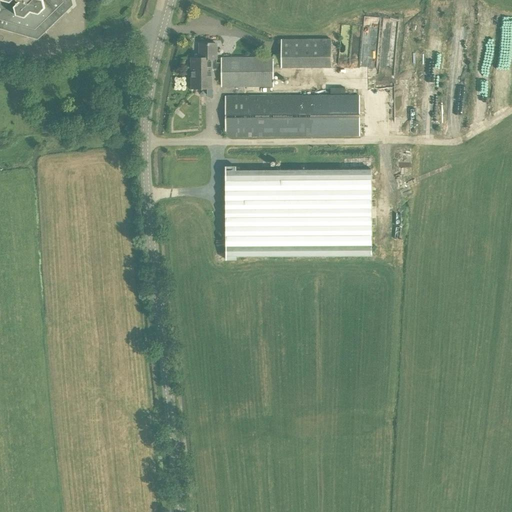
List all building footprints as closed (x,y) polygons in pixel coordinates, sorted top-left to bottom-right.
[(0,0),(0,25),(2,26),(1,29),(29,36),(30,34),(38,37),(44,30),(46,32),(67,12),(62,7),(64,0),(0,0)] [(282,55),(282,67),(332,67),(332,39),(282,39),(282,55)] [(204,63),(213,63),(218,63),(218,43),(201,44),(201,58),(193,58),(193,72),(198,72),(198,71),(202,71),(202,69),(204,69),(204,63)] [(282,67),(282,55),(274,55),(274,57),(274,67),(282,67)] [(223,63),(223,69),(223,86),(274,86),(274,67),(274,57),(223,58),(223,63)] [(223,69),(223,63),(218,63),(213,63),(204,63),(204,69),(202,69),(202,71),(198,71),(198,72),(193,72),(193,88),(213,88),(213,69),(223,69)] [(227,136),(361,135),(360,95),(227,96),(227,136)] [(236,171),(236,167),(227,167),(227,260),(236,260),(236,256),(372,256),(372,170),(236,171)]
